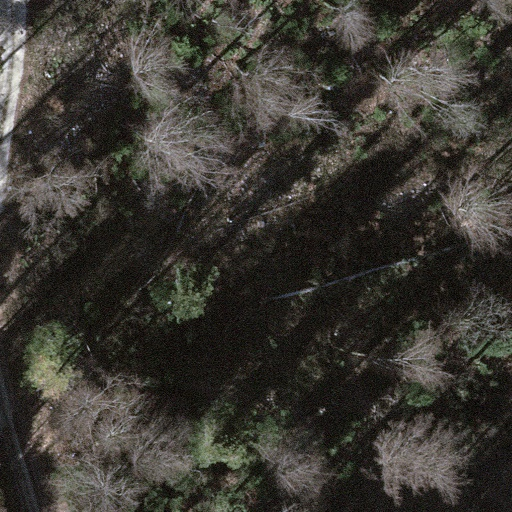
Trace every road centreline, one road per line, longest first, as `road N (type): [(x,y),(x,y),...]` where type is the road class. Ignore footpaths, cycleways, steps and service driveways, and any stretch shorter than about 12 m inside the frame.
road 1 (track): [(0,138),(10,0)]
road 2 (track): [(32,511),(0,388)]
